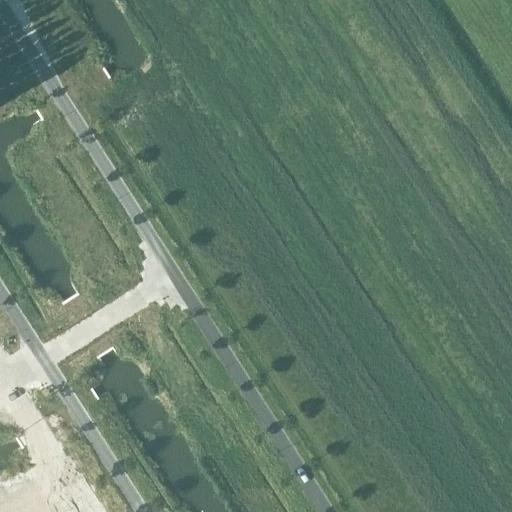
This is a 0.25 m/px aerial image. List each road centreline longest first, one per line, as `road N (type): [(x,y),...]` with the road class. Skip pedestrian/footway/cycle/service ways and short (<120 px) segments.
road 1 (tertiary): [(175,275),(0,5)]
road 2 (tertiary): [(328,511),(175,275)]
road 3 (tertiary): [(41,358),(141,511)]
road 4 (residential): [(41,358),(175,275)]
